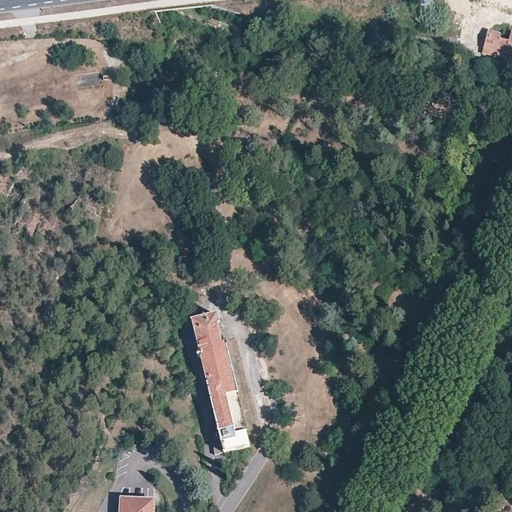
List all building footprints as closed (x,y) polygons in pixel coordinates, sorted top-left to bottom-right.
[(496,55),(505,57),(506,55),(511,56),(511,32),(509,42),(500,39),(502,35),(489,31),(483,53),(495,57),(496,55)] [(193,324),(221,436),(225,455),(251,449),(219,317),(193,324)] [(355,430),(347,426),(342,436),(350,441),(355,430)] [(225,455),(221,436),(215,438),(216,457),(225,455)] [(152,511),(153,501),(121,500),(120,511),(152,511)]
